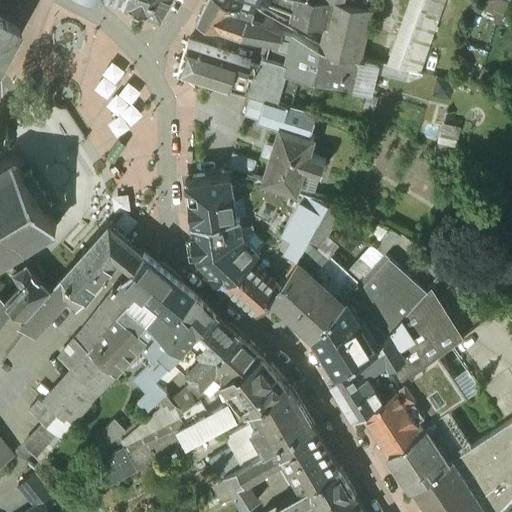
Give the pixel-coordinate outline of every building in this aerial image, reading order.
[(124,0),(124,1),(156,13),(163,10),(168,0),(124,0)] [(235,0),(206,0),(198,18),(241,34),(267,39),(267,40),(279,44),(283,30),(274,24),(252,16),(255,8),(235,0)] [(235,0),(255,8),(257,0),(277,0),(293,6),(294,0),(235,0)] [(346,0),(294,0),(293,6),(292,11),(327,19),(321,46),(321,48),(360,57),(361,56),(370,5),(346,0)] [(411,0),(389,62),(391,63),(402,65),(419,70),(443,0),(411,0)] [(321,46),(255,8),(252,16),(274,24),(283,30),(279,44),(291,47),(287,62),(285,62),(283,70),(298,74),(313,78),(321,48),(321,46)] [(0,58),(16,26),(0,17),(0,58)] [(283,70),(261,64),(261,63),(188,40),(179,69),(228,86),(251,92),(278,100),(286,71),(283,70)] [(279,44),(267,40),(263,53),(285,62),(287,62),(291,47),(279,44)] [(360,57),(321,48),(313,78),(352,88),(358,67),(366,69),(369,58),(361,56),(360,57)] [(285,62),(263,53),(261,63),(261,64),(283,70),(285,62)] [(389,62),(382,61),(381,68),(390,70),(391,63),(389,62)] [(286,71),(278,100),(289,103),(290,102),(298,74),(286,71)] [(278,100),(251,92),(245,111),(281,123),(311,133),(319,110),(290,102),(289,103),(278,100)] [(311,133),(281,123),(263,177),(263,178),(267,180),(291,187),(297,189),(305,165),(322,171),(326,159),(309,154),(315,134),(311,133)] [(257,159),(233,150),(228,165),(247,171),(252,173),(257,159)] [(0,258),(5,255),(14,268),(28,259),(19,246),(21,244),(21,243),(22,243),(24,245),(26,243),(25,241),(53,222),(54,224),(56,222),(55,221),(56,221),(46,204),(54,199),(32,165),(25,170),(13,152),(0,159),(0,258)] [(245,179),(232,181),(230,171),(186,176),(192,218),(236,212),(249,213),(267,180),(263,178),(263,177),(252,173),(247,171),(245,179)] [(297,189),(291,187),(267,180),(249,213),(236,212),(192,218),(194,229),(190,230),(193,247),(197,247),(198,254),(212,267),(211,267),(220,276),(221,275),(227,281),(267,238),(297,255),(299,253),(299,252),(308,238),(319,218),(327,201),(297,189)] [(327,201),(319,218),(308,238),(319,244),(344,207),(327,201)] [(51,283),(25,310),(26,311),(21,317),(36,331),(66,298),(78,310),(123,256),(134,265),(146,251),(112,221),(51,283)] [(267,238),(227,281),(258,307),(268,294),(270,291),(271,290),(297,255),(267,238)] [(319,244),(308,238),(299,252),(299,253),(297,255),(271,290),(270,291),(314,332),(358,282),(319,244)] [(157,261),(146,251),(134,265),(116,287),(131,299),(141,288),(156,300),(162,306),(183,282),(184,281),(157,261)] [(358,282),(314,332),(338,371),(376,348),(413,308),(429,292),(385,253),(358,282)] [(28,259),(14,268),(21,280),(7,295),(25,310),(51,283),(40,275),(44,270),(37,264),(33,266),(28,259)] [(149,321),(141,331),(149,339),(136,352),(148,365),(173,340),(185,350),(190,344),(198,334),(216,312),(183,282),(149,321)] [(116,287),(60,356),(72,366),(44,399),(41,396),(32,406),(46,418),(26,441),(43,456),(117,374),(88,347),(97,338),(98,339),(117,318),(129,329),(133,324),(122,314),(133,301),(131,299),(116,287)] [(141,288),(131,299),(133,301),(122,314),(133,324),(141,331),(149,321),(142,315),(156,300),(141,288)] [(1,290),(0,291),(0,345),(21,317),(26,311),(7,295),(1,290)] [(413,308),(376,348),(338,371),(331,376),(355,419),(438,356),(459,339),(429,292),(413,308)] [(239,333),(216,312),(198,334),(205,341),(198,350),(197,351),(203,356),(187,372),(195,380),(211,363),(239,333)] [(129,329),(117,318),(98,339),(125,364),(136,352),(149,339),(141,331),(133,324),(129,329)] [(239,333),(211,363),(216,368),(227,378),(261,353),(239,333)] [(148,365),(136,377),(149,393),(140,402),(148,410),(167,391),(156,380),(175,361),(185,350),(173,340),(148,365)] [(198,350),(190,344),(185,350),(175,361),(187,372),(203,356),(197,351),(198,350)] [(220,404),(200,415),(208,430),(257,405),(290,387),(261,353),(227,378),(224,381),(232,394),(230,395),(232,398),(220,404)] [(438,356),(363,413),(390,452),(448,411),(468,398),(438,356)] [(216,368),(211,363),(195,380),(203,387),(214,374),(216,368)] [(290,387),(257,405),(263,416),(253,423),(270,450),(313,424),(298,398),(290,387)] [(213,390),(184,409),(181,413),(156,428),(168,451),(208,430),(200,415),(220,404),(213,390)] [(181,413),(168,404),(166,404),(164,404),(122,440),(125,446),(92,463),(97,473),(89,477),(96,490),(168,451),(156,428),(181,413)] [(448,411),(390,452),(414,487),(472,447),(448,411)] [(124,417),(100,431),(106,442),(130,428),(124,417)] [(511,419),(472,447),(414,487),(429,511),(495,511),(511,495),(511,419)] [(270,450),(253,423),(229,436),(244,465),(260,456),(270,450)] [(260,457),(239,469),(247,482),(283,460),(301,490),(339,468),(313,424),(270,450),(260,456),(260,457)] [(0,463),(9,456),(0,446),(0,463)] [(239,469),(239,468),(224,477),(243,510),(258,501),(247,482),(239,469)] [(301,490),(263,511),(323,511),(355,495),(339,468),(301,490)] [(52,487),(37,469),(32,471),(18,482),(35,503),(45,497),(48,503),(59,497),(52,487)] [(75,493),(62,501),(66,506),(79,499),(75,493)] [(323,511),(365,511),(355,495),(323,511)] [(54,511),(48,503),(45,497),(35,503),(20,511),(54,511)]
